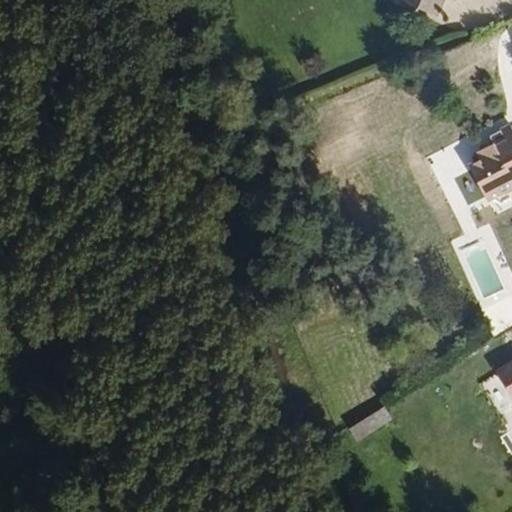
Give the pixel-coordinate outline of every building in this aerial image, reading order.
[(413,0),(412,3),(458,19),(464,0),(413,0)] [(500,140),(483,150),(488,159),(475,166),(495,200),(511,189),(511,122),(495,132),(500,140)] [(496,331),(511,321),(511,297),(486,313),(496,331)] [(511,353),(494,364),(511,395),(511,353)] [(398,423),(392,413),(357,433),(362,444),(398,423)]
